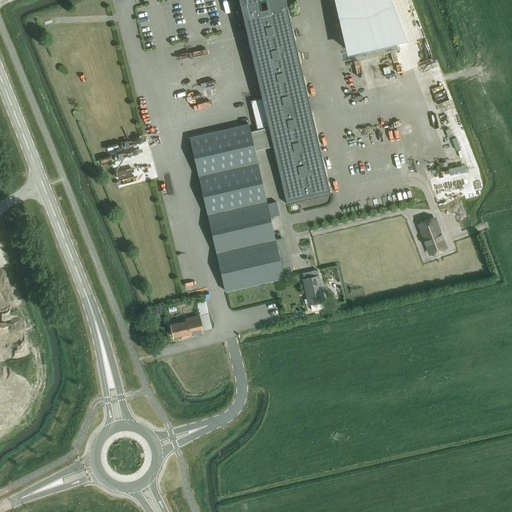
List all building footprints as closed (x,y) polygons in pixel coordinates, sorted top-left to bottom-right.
[(248,124),(190,137),(226,292),(284,278),(292,276),(283,236),(275,237),(270,217),(280,215),(277,201),(267,204),(255,150),(264,148),(273,146),(287,204),(331,194),(285,0),(241,0),(242,3),(240,4),(262,98),(250,101),(257,130),(250,131),(248,124)] [(336,0),(348,51),(404,38),(400,21),(392,0),(336,0)] [(433,218),(431,217),(420,221),(419,224),(417,226),(428,256),(430,256),(433,256),(434,257),(445,252),(446,250),(448,248),(436,217),(433,218)] [(305,261),(314,259),(311,245),(308,246),(307,239),(304,240),(304,242),(301,242),(305,261)] [(304,279),(309,304),(311,304),(312,310),(324,308),(323,302),(324,301),(318,276),(317,276),(316,271),(304,273),(305,279),(304,279)] [(203,330),(212,328),(208,314),(199,316),(199,315),(186,319),(186,321),(170,325),(173,337),(189,334),(190,336),(203,333),(203,330)]
